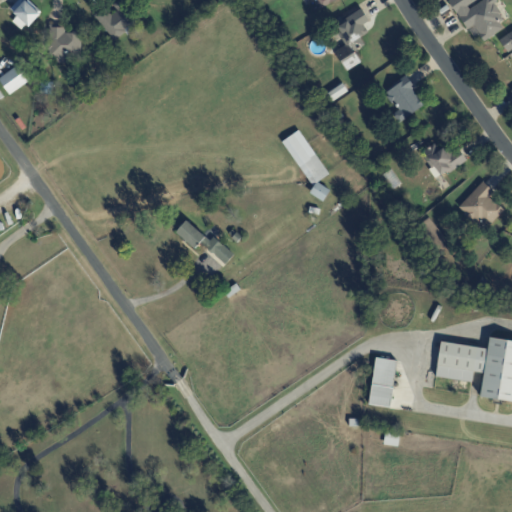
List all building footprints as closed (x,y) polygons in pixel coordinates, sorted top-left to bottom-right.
[(17,0),(10,7),(28,26),(41,14),(27,0),(17,0)] [(314,0),(319,8),(334,0),(314,0)] [(448,0),(472,36),(478,32),(482,39),(508,22),(493,0),(448,0)] [(115,40),(132,24),(119,9),(112,15),(103,6),(93,16),(115,40)] [(345,70),(361,62),(355,50),(365,45),(360,36),(367,32),(362,24),(368,21),(362,8),(336,22),(347,44),(334,50),(345,70)] [(69,62),(69,56),(80,56),(80,30),(63,31),(63,24),(49,24),(50,62),(69,62)] [(511,31),(499,38),(505,51),(511,47),(511,31)] [(29,80),(18,64),(0,76),(0,80),(9,94),(29,80)] [(397,123),(424,106),(406,77),(384,90),(397,111),(392,114),(397,123)] [(326,93),(331,100),(346,91),(341,84),(326,93)] [(311,188),(318,200),(329,193),(320,179),(328,174),(300,129),(283,140),(312,188),(311,188)] [(424,150),(440,176),(466,161),(459,149),(449,154),(445,147),(438,150),(434,143),(424,150)] [(457,207),(474,223),(479,218),(487,226),(506,208),(481,183),(457,207)] [(174,232),(185,220),(208,240),(212,237),(232,254),(221,266),(198,246),(197,247),(196,246),(193,249),(174,232)] [(440,341),(435,377),(471,381),(472,371),(483,373),(480,396),(511,400),(511,339),(489,337),(487,348),(440,341)] [(368,404),(390,407),(395,361),(373,359),(368,404)] [(383,444),(398,446),(399,434),(385,432),(383,444)]
